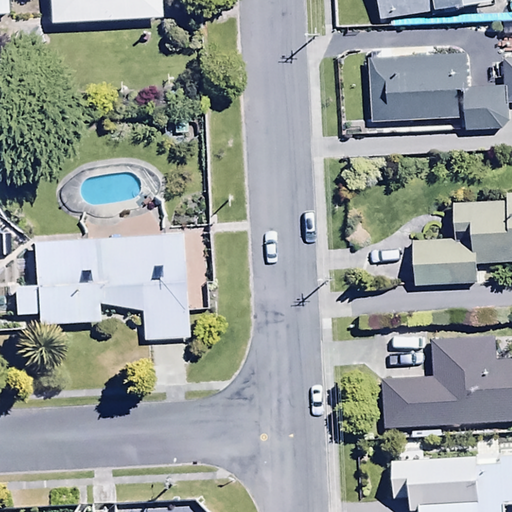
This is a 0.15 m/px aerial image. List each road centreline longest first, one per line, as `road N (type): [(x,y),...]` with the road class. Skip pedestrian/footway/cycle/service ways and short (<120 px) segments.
road 1 (residential): [(291,429),(269,0)]
road 2 (residential): [(291,429),(0,444)]
